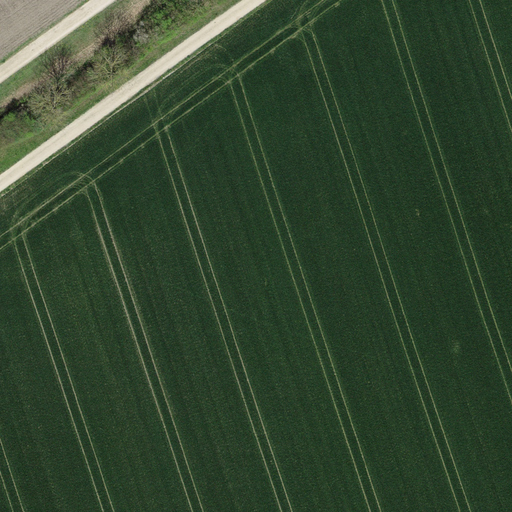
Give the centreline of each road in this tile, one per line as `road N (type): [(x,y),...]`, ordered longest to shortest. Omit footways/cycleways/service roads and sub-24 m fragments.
road 1 (track): [(0,183),(251,0)]
road 2 (track): [(98,0),(0,71)]
